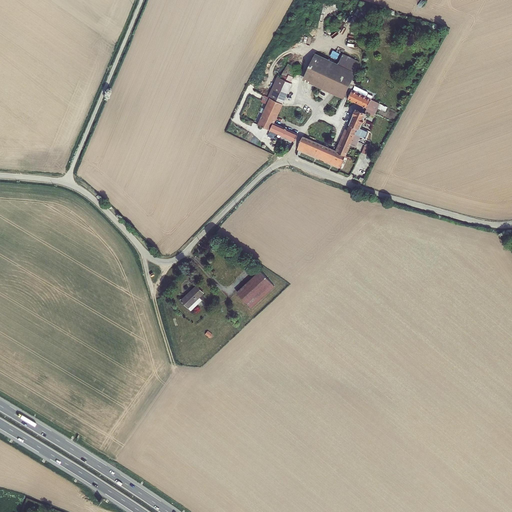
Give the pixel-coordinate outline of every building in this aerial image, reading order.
[(347,48),(369,59),(373,48),(352,37),(347,48)] [(318,56),(307,78),(347,98),(357,75),(318,56)] [(291,82),(296,73),(287,68),(282,78),(291,82)] [(272,97),(284,103),(293,83),(291,82),(282,78),(281,78),(272,97)] [(357,85),(357,86),(362,88),(360,92),(369,97),(371,92),(357,85)] [(351,99),(370,108),(374,99),(369,97),(360,92),(362,88),(357,86),(351,99)] [(272,97),(259,124),(296,141),(299,134),(275,122),(284,103),(272,97)] [(355,140),(358,135),(363,137),(368,139),(371,134),(371,133),(370,132),(363,129),(365,125),(366,125),(368,125),(369,124),(369,123),(370,122),(369,121),(369,120),(368,119),(370,115),(367,113),(358,109),(346,137),(355,141),(355,140)] [(300,149),(342,169),(346,161),(348,156),(339,151),(339,152),(305,136),(301,143),(300,149)] [(348,156),(353,146),(355,141),(346,137),(339,151),(348,156)] [(239,294),(250,308),(274,287),(262,274),(239,294)] [(181,300),(190,309),(201,298),(199,296),(203,291),(197,285),(181,300)]
